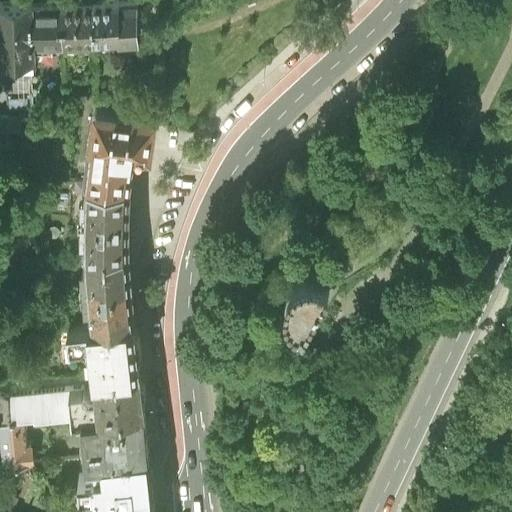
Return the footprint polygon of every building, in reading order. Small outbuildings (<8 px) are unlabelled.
[(33,0),(0,0),(0,6),(2,50),(16,49),(16,53),(36,53),(36,43),(35,35),(34,0),(33,0)] [(64,0),(43,0),(34,0),(35,35),(54,34),(66,33),(64,0)] [(93,0),(64,0),(66,33),(95,32),(93,0)] [(93,0),(95,32),(121,31),(122,31),(120,0),(93,0)] [(138,0),(120,0),(122,31),(121,31),(121,34),(133,33),(140,33),(138,0)] [(121,31),(95,32),(96,45),(134,44),(133,33),(121,34),(121,31)] [(54,34),(35,35),(36,43),(54,42),(54,34)] [(87,86),(78,85),(76,101),(85,103),(87,86)] [(155,111),(97,103),(93,136),(88,176),(129,179),(133,142),(150,144),(155,111)] [(129,179),(88,176),(87,191),(83,191),(82,232),(86,232),(86,247),(127,245),(127,211),(129,179)] [(304,303),(305,303),(330,263),(330,262),(342,253),(353,244),(364,237),(387,224),(383,218),(359,231),(348,239),(344,233),(334,240),(335,242),(317,255),(314,254),(311,254),(307,255),(304,255),(301,257),(298,258),(295,261),(293,263),(291,266),(289,269),(288,272),(287,276),(287,280),(287,283),(288,286),(289,290),(291,293),(293,296),(297,299),(292,326),(296,342),(303,340),(300,325),(304,303)] [(127,245),(86,247),(87,262),(83,262),(87,299),(92,299),(93,317),(133,313),(130,278),(127,245)] [(93,317),(69,319),(71,335),(83,334),(92,340),(94,367),(139,362),(133,313),(93,317)] [(69,319),(56,320),(58,337),(71,335),(69,319)] [(139,362),(94,367),(98,391),(90,392),(89,390),(84,386),(69,388),(72,413),(82,412),(143,406),(139,362)] [(69,388),(7,394),(6,395),(8,396),(10,420),(24,419),(72,413),(69,388)] [(0,421),(10,420),(8,396),(6,395),(0,392),(0,421)] [(143,406),(82,412),(87,456),(103,454),(148,450),(143,406)] [(10,420),(0,421),(4,465),(31,462),(30,444),(26,444),(24,419),(10,420)] [(148,450),(103,454),(105,472),(79,475),(81,491),(82,491),(151,484),(148,450)] [(502,457),(475,464),(481,487),(508,480),(502,457)] [(73,472),(62,473),(63,494),(75,493),(73,472)] [(154,511),(151,484),(82,491),(84,507),(110,504),(110,511),(154,511)]
